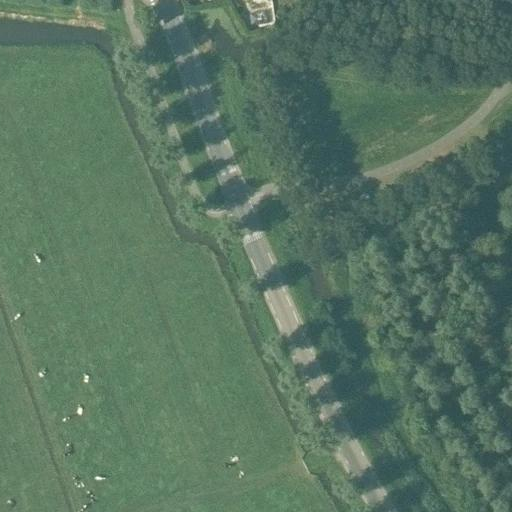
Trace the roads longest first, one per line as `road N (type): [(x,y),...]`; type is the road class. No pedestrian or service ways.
road 1 (tertiary): [(383,511),(339,441),(242,206)]
road 2 (unclassified): [(242,206),(283,186),(354,182),(416,157),(487,102),(511,59)]
road 3 (tertiary): [(242,206),(164,0)]
